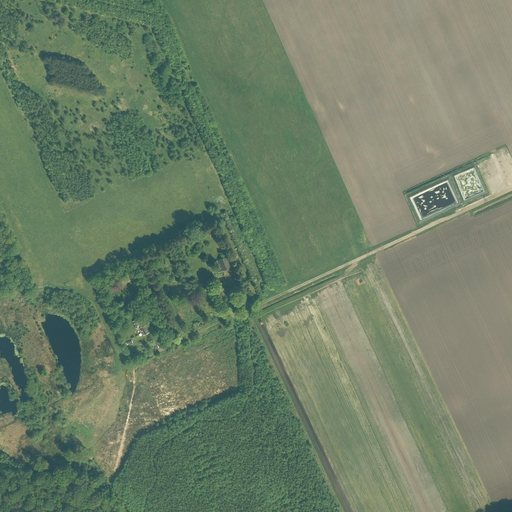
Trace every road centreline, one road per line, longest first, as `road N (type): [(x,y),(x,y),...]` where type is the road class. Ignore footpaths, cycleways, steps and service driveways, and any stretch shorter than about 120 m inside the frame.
road 1 (track): [(162,349),(511,188)]
road 2 (track): [(97,0),(162,16),(285,291)]
